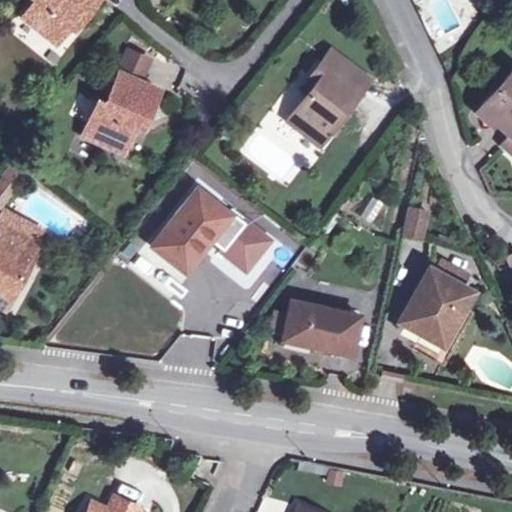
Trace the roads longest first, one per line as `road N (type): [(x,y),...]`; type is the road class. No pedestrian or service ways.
road 1 (primary): [(511,453),(0,372)]
road 2 (residential): [(378,0),(482,226),(511,233)]
road 3 (primary): [(254,432),(511,475)]
road 4 (primary): [(0,396),(254,432)]
road 5 (residential): [(286,0),(214,87),(117,5)]
